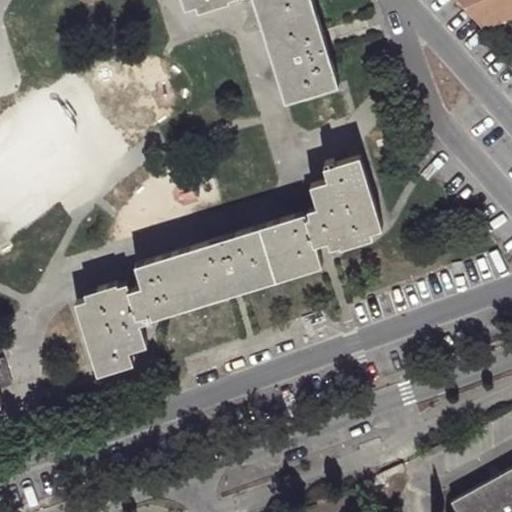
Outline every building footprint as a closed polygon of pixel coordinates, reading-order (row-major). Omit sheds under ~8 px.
[(255,0),(285,99),(339,84),(325,37),(313,0),(255,0)] [(511,0),(459,0),(490,34),(504,23),(511,19),(511,0)] [(322,208),(254,228),(270,285),(325,268),(319,245),(329,243),(338,240),(341,250),(363,244),(361,237),(385,230),(362,156),(328,166),(332,180),(315,185),(322,208)] [(254,228),(138,263),(146,286),(155,320),(237,295),(270,285),(254,228)] [(86,300),(77,302),(99,374),(136,363),(132,351),(150,345),(144,323),(149,321),(155,320),(146,286),(119,294),(116,284),(84,294),(86,300)] [(511,511),(511,466),(454,499),(461,511),(511,511)]
